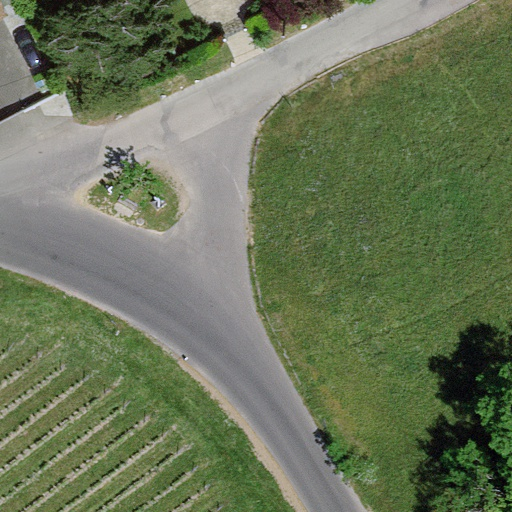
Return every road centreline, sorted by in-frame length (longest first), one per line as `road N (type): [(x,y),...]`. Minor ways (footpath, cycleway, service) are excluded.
road 1 (residential): [(196,302),(245,351),(344,511)]
road 2 (residential): [(0,188),(227,98)]
road 3 (residential): [(227,98),(424,0)]
road 4 (residential): [(196,302),(63,243),(0,227)]
road 5 (residential): [(196,302),(227,98)]
